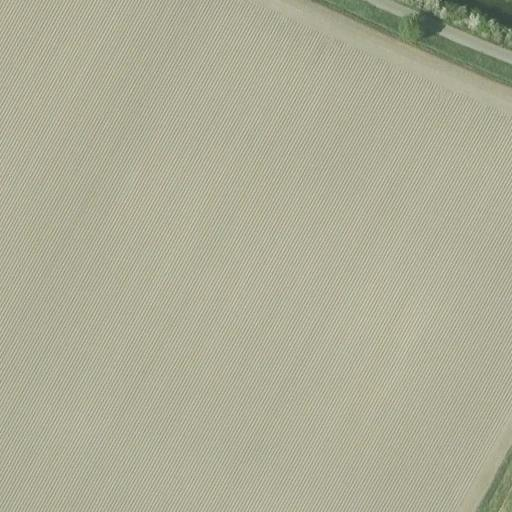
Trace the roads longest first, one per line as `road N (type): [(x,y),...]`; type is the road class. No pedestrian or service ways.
road 1 (unclassified): [(373,0),(511,58)]
road 2 (track): [(0,462),(116,511)]
